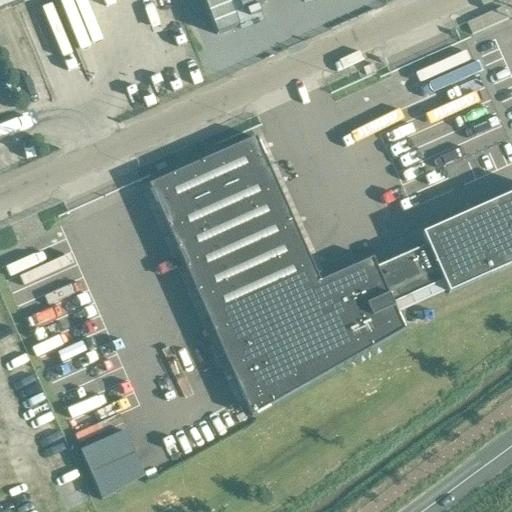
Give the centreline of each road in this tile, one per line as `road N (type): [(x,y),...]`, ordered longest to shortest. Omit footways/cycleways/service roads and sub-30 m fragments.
road 1 (unclassified): [(0,200),(452,0)]
road 2 (unknown): [(198,0),(220,55),(294,23)]
